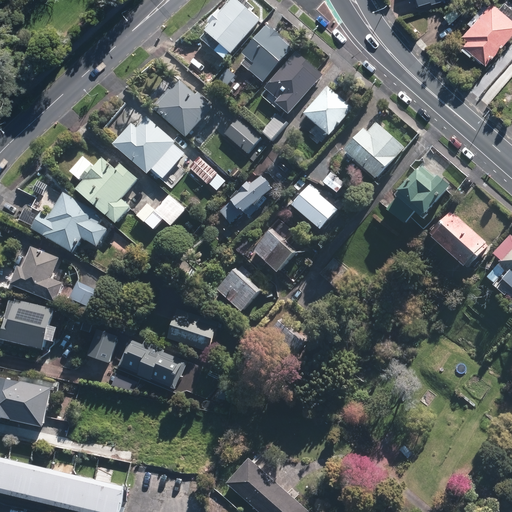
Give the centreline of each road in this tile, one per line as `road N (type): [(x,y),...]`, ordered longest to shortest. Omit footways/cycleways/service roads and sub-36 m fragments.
road 1 (primary): [(353,0),(392,56),(511,162)]
road 2 (secondary): [(165,0),(0,153)]
